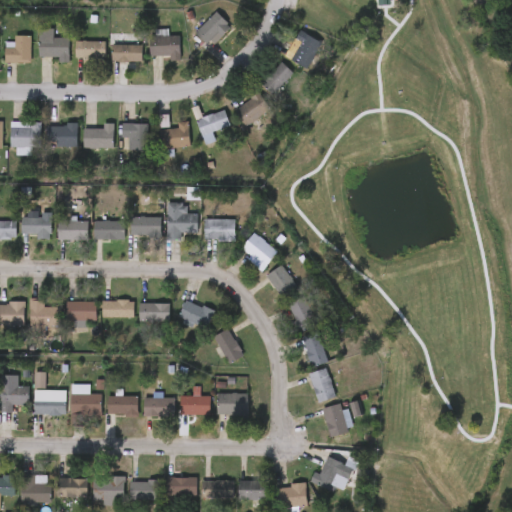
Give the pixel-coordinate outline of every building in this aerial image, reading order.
[(511,1),(495,8),(507,36),(511,34),(511,1)] [(231,26),(210,47),(195,32),(215,11),(231,26)] [(178,45),(193,59),(213,37),(198,23),(178,45)] [(58,57),(39,57),(39,28),(52,28),(52,38),(68,38),(68,61),(58,61),(58,57)] [(306,68),(286,57),(300,31),(321,42),(306,68)] [(30,36),(30,63),(13,63),(13,36),(30,36)] [(150,56),(150,36),(179,36),(179,56),(150,56)] [(22,68),(42,69),(41,74),(52,74),(53,49),(37,49),(37,40),(22,40),(22,68)] [(76,58),(76,41),(104,41),(104,58),(76,58)] [(291,80),(303,52),(280,42),(268,70),(291,80)] [(111,61),(111,45),(142,45),(142,61),(111,61)] [(511,45),(500,53),(511,70),(511,69),(511,45)] [(0,74),(14,74),(14,47),(0,47),(0,74)] [(134,67),(154,68),(154,72),(164,72),(165,48),(135,47),(134,67)] [(59,69),(89,68),(89,52),(58,53),(59,69)] [(124,56),(95,57),(95,74),(125,73),(124,56)] [(272,95),(260,84),(280,61),(292,73),(272,95)] [(243,94),(256,106),(276,84),(263,73),(243,94)] [(269,111),(244,125),(235,109),(250,100),(247,95),(257,89),(269,111)] [(217,121),(228,138),(253,121),(242,104),(217,121)] [(202,143),(198,117),(226,113),(228,128),(211,131),(213,142),(202,143)] [(161,149),(159,130),(177,128),(177,123),(189,121),(192,146),(161,149)] [(40,148),(10,148),(10,122),(40,122),(40,148)] [(198,153),(195,143),(213,137),(208,122),(179,131),(187,156),(198,153)] [(83,149),(83,129),(102,129),(102,124),(113,124),(113,149),(83,149)] [(147,124),(147,150),(129,150),(129,139),(121,139),(121,124),(147,124)] [(47,125),(77,125),(77,147),(55,147),(55,142),(47,142),(47,125)] [(0,166),(13,167),(14,157),(24,157),(24,134),(0,133),(0,166)] [(161,140),(142,141),(142,160),(173,159),(172,133),(160,133),(161,140)] [(67,140),(66,160),(97,160),(97,135),(86,135),(86,140),(67,140)] [(111,161),(131,162),(131,135),(105,135),(105,149),(111,149),(111,161)] [(61,136),(30,137),(30,153),(39,153),(39,158),(61,158),(61,136)] [(181,240),(167,240),(167,203),(186,203),(186,214),(197,214),(197,233),(181,233),(181,240)] [(164,252),(164,244),(182,245),(182,226),(170,226),(170,215),(150,215),(150,252),(164,252)] [(50,237),(21,237),(21,217),(50,217),(50,237)] [(161,217),(161,236),(131,236),(131,217),(161,217)] [(235,219),(235,240),(204,240),(204,219),(235,219)] [(0,238),(0,221),(16,221),(16,238),(0,238)] [(88,221),(88,240),(58,240),(58,221),(88,221)] [(125,221),(125,240),(94,240),(94,221),(125,221)] [(114,228),(113,247),(145,248),(146,229),(114,228)] [(41,251),(71,252),(72,233),(59,232),(59,230),(42,229),(41,251)] [(219,231),(187,230),(187,252),(218,253),(219,231)] [(77,251),(108,252),(109,233),(77,232),(77,251)] [(240,250),(254,233),(277,252),(263,269),(240,250)] [(260,262),(236,244),(224,260),(240,272),(236,277),(245,283),(260,262)] [(283,300),(265,277),(280,265),(299,289),(283,300)] [(249,287),(264,310),(280,299),(264,276),(249,287)] [(300,333),(285,306),(302,297),(317,324),(300,333)] [(30,300),(43,300),(43,306),(60,306),(60,326),(46,326),(46,337),(30,337),(30,300)] [(134,300),(134,318),(102,318),(102,300),(134,300)] [(213,310),(206,329),(178,318),(185,300),(213,310)] [(0,302),(24,302),(24,326),(0,326),(0,302)] [(66,322),(66,302),(96,302),(96,322),(66,322)] [(170,304),(170,322),(139,322),(139,304),(170,304)] [(270,316),(284,344),(301,335),(287,308),(270,316)] [(13,338),(42,337),(42,318),(27,318),(26,310),(12,310),(13,338)] [(176,337),(177,335),(190,341),(197,323),(169,311),(160,331),(176,337)] [(85,312),(85,329),(117,328),(117,312),(85,312)] [(79,313),(50,313),(50,339),(69,338),(69,332),(80,332),(79,313)] [(122,334),(153,334),(153,315),(122,315),(122,334)] [(243,355),(230,364),(212,338),(226,329),(243,355)] [(311,368),(301,338),(316,332),(327,362),(311,368)] [(225,369),(212,340),(197,347),(210,376),(225,369)] [(285,348),(291,377),(309,374),(303,344),(285,348)] [(334,398),(317,403),(308,374),(325,368),(334,398)] [(0,376),(17,376),(17,387),(28,387),(28,405),(11,405),(11,413),(0,413),(0,376)] [(300,413),(317,409),(310,380),(293,384),(300,413)] [(55,392),(55,398),(65,398),(65,415),(35,415),(35,392),(55,392)] [(101,415),(71,415),(71,394),(101,394),(101,415)] [(247,394),(247,417),(216,417),(216,394),(247,394)] [(85,406),(73,405),(73,396),(55,396),(54,425),(85,426),(85,406)] [(137,396),(137,415),(107,415),(107,396),(137,396)] [(210,396),(210,415),(180,415),(180,396),(210,396)] [(171,417),(143,417),(143,398),(171,398),(171,417)] [(163,407),(163,427),(195,426),(195,407),(183,407),(183,398),(175,398),(176,407),(163,407)] [(39,404),(18,403),(17,426),(49,427),(50,410),(39,410),(39,404)] [(200,404),(199,427),(231,427),(232,405),(200,404)] [(329,437),(322,408),(340,404),(347,433),(329,437)] [(90,408),(91,427),(122,427),(122,407),(90,408)] [(127,409),(126,428),(158,428),(158,407),(136,407),(136,409),(127,409)] [(330,421),(325,422),(323,415),(304,420),(312,448),(336,441),(330,421)] [(312,483),(325,455),(346,465),(333,493),(312,483)] [(328,475),(310,468),(302,485),(297,483),(293,493),(315,503),(322,487),(332,491),(339,475),(330,471),(328,475)] [(0,476),(14,476),(14,495),(0,495),(0,476)] [(49,503),(19,503),(19,477),(49,477),(49,503)] [(196,496),(166,496),(166,477),(196,477),(196,496)] [(123,478),(123,502),(93,502),(93,478),(123,478)] [(88,499),(57,499),(57,479),(88,479),(88,499)] [(233,498),(203,498),(203,480),(233,480),(233,498)] [(160,481),(160,500),(130,500),(130,481),(160,481)] [(268,499),(239,499),(239,481),(268,481),(268,499)] [(307,507),(276,508),(275,486),(306,485),(307,507)] [(3,511),(35,511),(35,495),(18,495),(17,487),(3,487),(3,511)] [(181,488),(149,489),(150,508),(181,507),(181,488)] [(40,508),(71,509),(72,490),(40,489),(40,508)] [(76,511),(83,511),(108,511),(109,489),(76,489),(76,511)] [(113,492),(113,511),(141,511),(141,492),(113,492)] [(217,510),(217,493),(185,492),(185,509),(217,510)] [(221,511),(250,511),(250,492),(221,492),(221,511)] [(274,498),(256,500),(257,511),(290,511),(289,494),(273,495),(274,498)]
